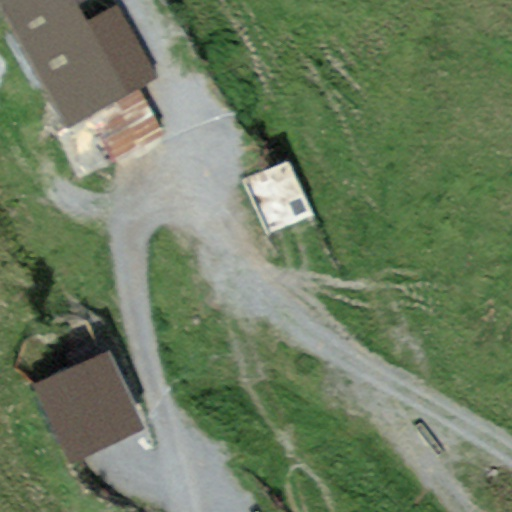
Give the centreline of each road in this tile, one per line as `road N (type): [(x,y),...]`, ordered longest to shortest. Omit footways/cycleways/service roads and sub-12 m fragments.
road 1 (track): [(193,511),(135,323),(133,247),(145,209),(167,202),(193,221),(246,292),(511,458)]
road 2 (track): [(232,276),(245,343),(314,489)]
road 3 (track): [(126,0),(187,133),(185,191),(167,202)]
road 4 (track): [(366,369),(408,444),(464,511)]
